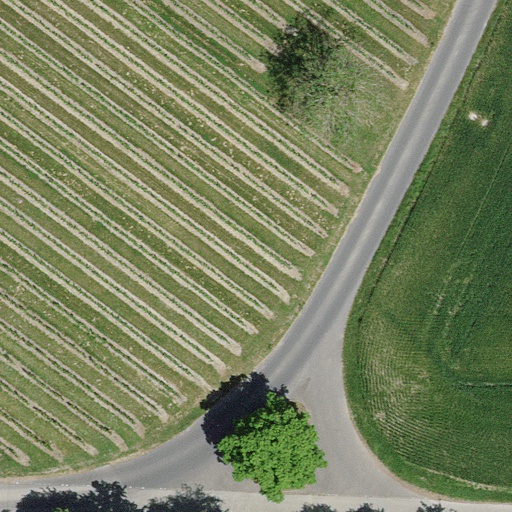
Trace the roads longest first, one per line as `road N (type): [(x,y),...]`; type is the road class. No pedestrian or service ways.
road 1 (unclassified): [(142,500),(195,459),(312,337),(479,0)]
road 2 (track): [(142,500),(421,511)]
road 3 (track): [(312,337),(357,509)]
road 4 (unclassified): [(142,500),(0,499)]
